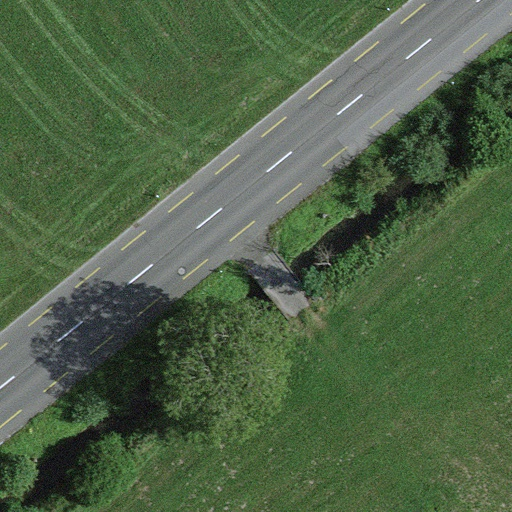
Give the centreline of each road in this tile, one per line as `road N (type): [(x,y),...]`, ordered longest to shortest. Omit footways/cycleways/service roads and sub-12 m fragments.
road 1 (secondary): [(480,0),(0,388)]
road 2 (track): [(223,210),(309,316)]
